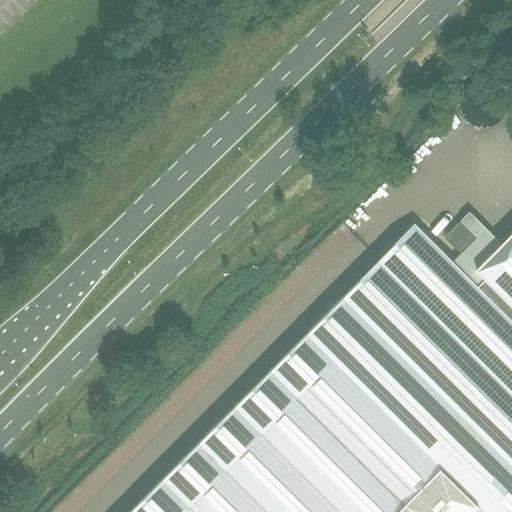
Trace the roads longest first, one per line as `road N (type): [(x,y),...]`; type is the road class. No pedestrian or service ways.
road 1 (primary): [(0,431),(446,0)]
road 2 (primary): [(361,0),(0,359)]
road 3 (unclassified): [(217,0),(100,107),(0,178)]
